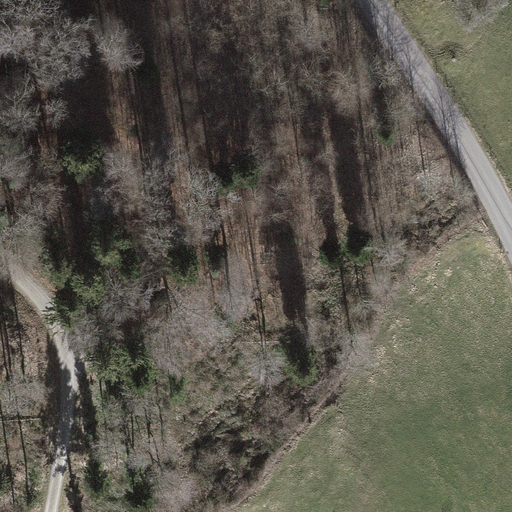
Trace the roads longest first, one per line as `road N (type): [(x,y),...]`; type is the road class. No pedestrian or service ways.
road 1 (track): [(0,259),(56,334),(68,380),(72,436),(61,511)]
road 2 (tertiary): [(511,230),(371,0)]
